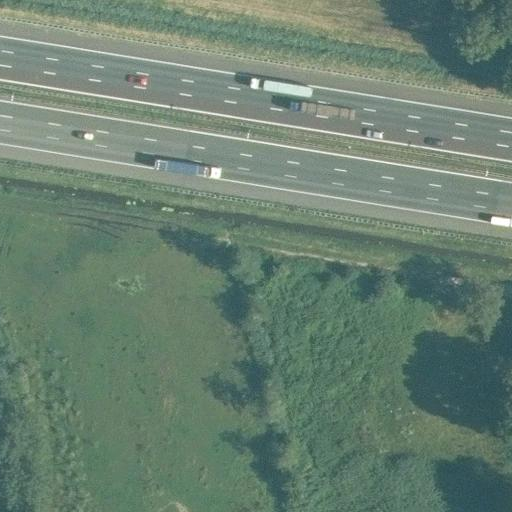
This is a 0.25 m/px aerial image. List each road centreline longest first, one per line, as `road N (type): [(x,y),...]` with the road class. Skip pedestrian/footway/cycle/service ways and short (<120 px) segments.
road 1 (motorway): [(0,126),(511,207)]
road 2 (motorway): [(511,139),(0,58)]
